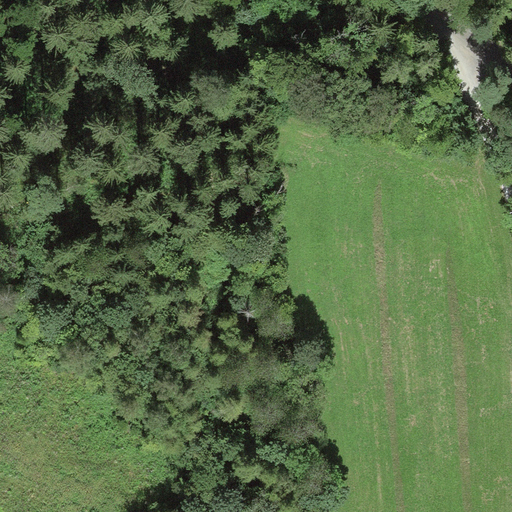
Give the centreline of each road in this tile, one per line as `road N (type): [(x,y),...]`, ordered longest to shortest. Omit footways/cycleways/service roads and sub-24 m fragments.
road 1 (track): [(511,203),(470,93),(465,48)]
road 2 (unclassified): [(413,0),(465,48),(511,74)]
